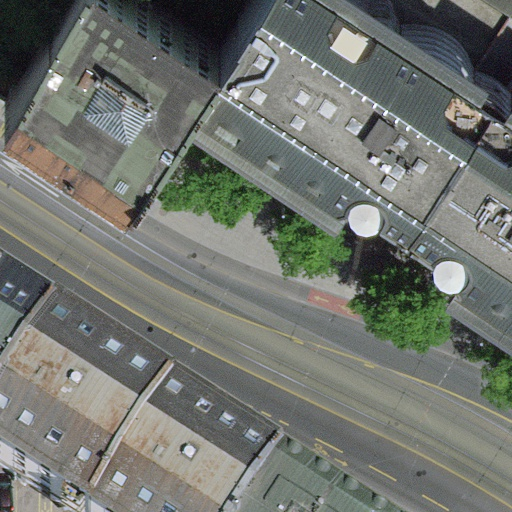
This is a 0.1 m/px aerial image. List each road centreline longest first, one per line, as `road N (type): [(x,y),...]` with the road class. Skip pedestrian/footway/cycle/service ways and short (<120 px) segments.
road 1 (secondary): [(0,245),(222,378),(486,511)]
road 2 (secondary): [(511,403),(445,371),(210,289)]
road 3 (secondary): [(210,289),(0,157)]
